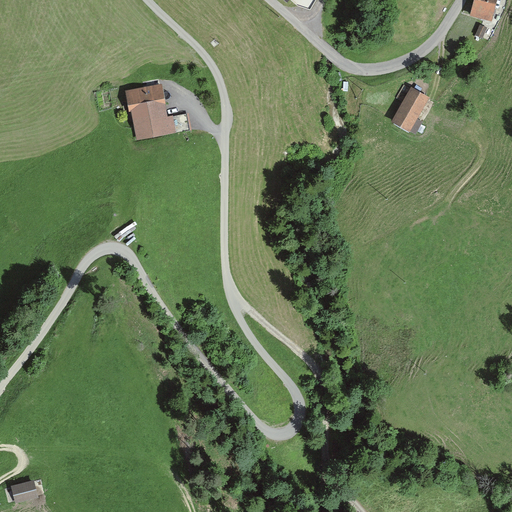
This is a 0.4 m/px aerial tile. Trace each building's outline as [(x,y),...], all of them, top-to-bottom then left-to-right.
[(496,0),(472,0),(469,14),(492,19),(496,0)] [(482,17),(478,28),(484,31),(489,20),(482,17)] [(158,85),(125,91),(134,138),(185,128),(182,113),(164,116),(158,85)] [(430,96),(411,86),(391,121),(410,131),(430,96)] [(35,479),(10,485),(14,502),(39,496),(35,479)]
